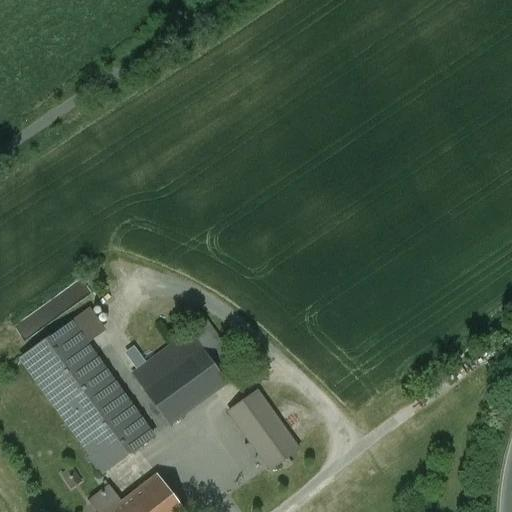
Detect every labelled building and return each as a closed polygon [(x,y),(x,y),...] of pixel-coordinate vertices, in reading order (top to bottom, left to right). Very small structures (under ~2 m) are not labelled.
[(79,279),(13,323),(25,340),(90,296),(79,279)] [(87,310),(18,359),(101,475),(153,438),(92,353),(109,341),(87,310)] [(209,322),(135,373),(173,427),(229,388),(214,366),(231,353),(209,322)] [(260,393),(227,415),(266,473),(299,451),(260,393)] [(79,482),(70,468),(61,474),(70,488),(79,482)] [(130,497),(141,511),(184,511),(157,476),(130,497)] [(109,511),(122,503),(108,486),(87,502),(95,511),(109,511)] [(141,511),(130,497),(122,503),(109,511),(141,511)]
